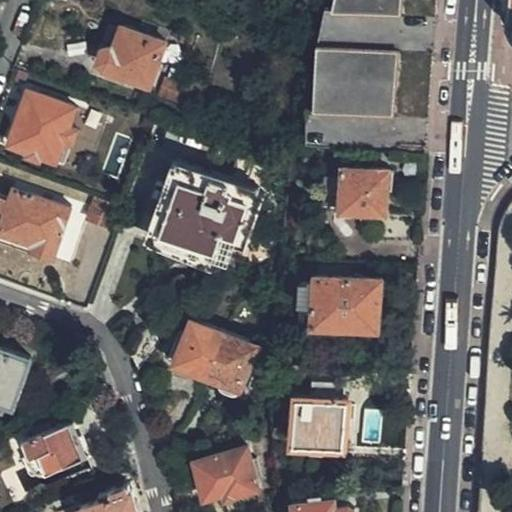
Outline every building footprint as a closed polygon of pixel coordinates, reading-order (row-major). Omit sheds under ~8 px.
[(332,0),(332,9),(400,13),(400,10),(401,0),(332,0)] [(163,39),(141,31),(118,21),(110,43),(100,45),(96,54),(103,62),(103,64),(127,74),(125,82),(144,89),(153,66),(161,45),(163,39)] [(393,116),(395,80),(397,51),(394,50),(348,47),(318,46),(316,76),(313,108),(342,111),(393,116)] [(66,122),(72,104),(45,93),(28,86),(25,93),(8,137),(8,139),(25,146),(24,148),(37,154),(38,151),(53,157),(61,138),(70,141),(75,126),(66,122)] [(277,164),(244,151),(233,180),(217,175),(175,160),(158,208),(148,235),(201,253),(225,261),(232,241),(245,245),(262,200),(277,164)] [(385,212),(387,184),(388,169),(376,168),(360,167),(343,166),(340,187),(339,209),(385,212)] [(72,207),(64,205),(14,187),(9,198),(0,194),(0,210),(3,212),(0,220),(0,239),(53,259),(65,227),(72,207)] [(122,206),(98,196),(91,214),(115,224),(122,206)] [(380,290),(381,275),(318,269),(314,318),(330,320),(377,325),(380,290)] [(242,388),(259,344),(212,325),(193,318),(174,363),(242,388)] [(160,339),(151,325),(139,331),(129,350),(138,368),(160,339)] [(0,398),(15,404),(32,357),(21,353),(0,345),(0,398)] [(344,422),(346,397),(340,396),(341,381),(335,380),(312,378),(311,392),(297,391),(294,425),(294,440),(322,443),(342,445),(343,432),(344,422)] [(89,452),(81,431),(75,417),(27,437),(22,440),(31,462),(33,465),(37,468),(41,470),(46,471),(89,452)] [(261,487),(248,444),(206,455),(196,457),(205,497),(227,491),(228,496),(261,487)] [(199,499),(190,464),(171,470),(180,503),(199,499)] [(138,511),(130,481),(112,487),(112,490),(97,496),(98,500),(79,506),(81,511),(138,511)] [(354,511),(354,506),(349,500),(333,501),(332,492),(294,498),(295,505),(295,511),(354,511)]
